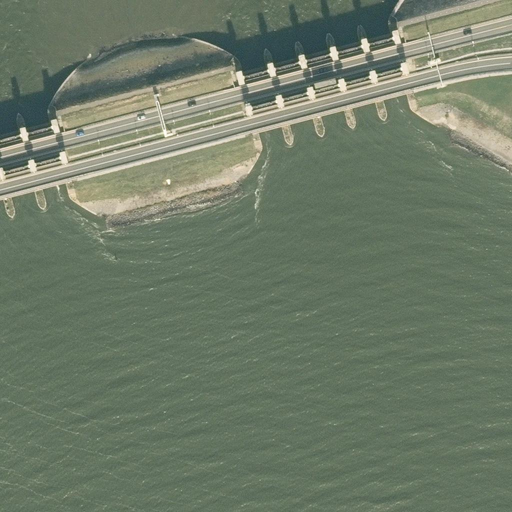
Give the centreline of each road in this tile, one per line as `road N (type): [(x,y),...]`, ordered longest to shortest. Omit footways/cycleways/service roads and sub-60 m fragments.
road 1 (motorway): [(511,24),(0,158)]
road 2 (motorway): [(0,189),(441,74),(511,63)]
